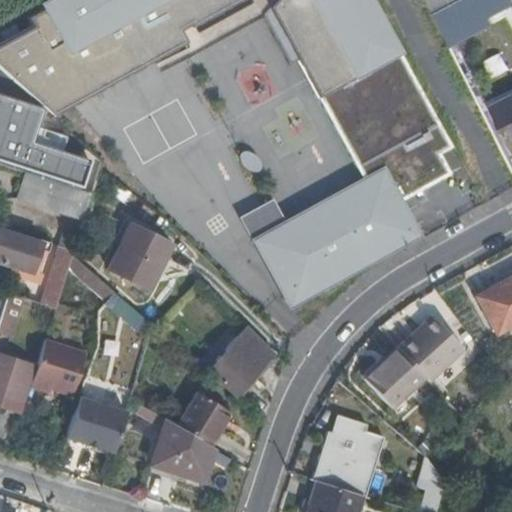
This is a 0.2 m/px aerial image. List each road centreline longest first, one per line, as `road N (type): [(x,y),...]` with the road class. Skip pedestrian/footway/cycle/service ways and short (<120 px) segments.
road 1 (residential): [(253,511),(311,368),(379,299),(511,220)]
road 2 (residential): [(511,208),(400,0)]
